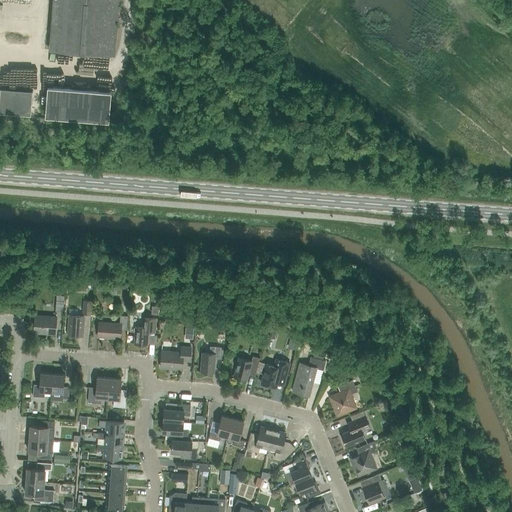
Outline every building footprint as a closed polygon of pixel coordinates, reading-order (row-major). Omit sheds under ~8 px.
[(113,55),(117,0),(52,0),(49,50),(113,55)] [(41,97),(40,105),(45,105),(44,116),(108,121),(110,91),(47,86),(46,97),(41,97)] [(0,112),(30,115),(31,91),(0,88),(0,112)] [(63,311),(64,295),(56,295),(55,311),(63,311)] [(82,316),(84,316),(90,316),(92,301),(83,301),(82,316)] [(55,334),(57,317),(35,315),(33,332),(55,334)] [(84,316),(82,316),(69,315),(67,335),(83,336),(84,316)] [(97,337),(120,338),(121,329),(127,330),(128,316),(120,315),(120,323),(98,322),(97,337)] [(155,332),(156,318),(143,317),(143,327),(136,326),(134,344),(147,345),(148,332),(155,332)] [(190,361),(191,347),(181,346),(181,352),(162,351),(160,368),(173,369),(173,370),(182,370),(183,361),(190,361)] [(221,359),(222,347),(210,346),(209,353),(203,352),(201,372),(213,373),(214,359),(221,359)] [(256,372),(260,358),(253,356),(251,361),(239,358),(234,376),(247,380),(249,372),(250,371),(256,372)] [(323,370),(325,360),(310,357),(308,365),(300,363),(292,392),(309,396),(316,368),(323,370)] [(261,383),(276,387),(277,383),(284,385),(290,363),(276,359),(274,366),(266,364),(261,383)] [(51,391),(52,374),(40,373),(40,385),(34,384),(33,396),(44,397),(45,391),(51,391)] [(63,386),(64,374),(52,374),(51,391),(50,399),(62,400),(62,398),(68,399),(69,387),(63,386)] [(107,398),(109,378),(97,377),(96,387),(89,387),(88,402),(101,403),(101,398),(107,398)] [(109,378),(107,398),(114,399),(113,406),(125,407),(126,390),(120,389),(121,379),(109,378)] [(330,396),(337,415),(356,407),(350,394),(357,391),(352,380),(338,386),(340,392),(330,396)] [(57,409),(58,402),(51,401),(50,407),(57,409)] [(190,415),(190,405),(177,403),(176,409),(164,409),(163,420),(183,422),(184,415),(190,415)] [(228,437),(233,418),(222,415),(217,434),(210,432),(208,438),(219,441),(221,435),(228,437)] [(365,416),(352,421),(339,427),(342,434),(344,439),(343,439),(346,446),(365,438),(362,431),(370,427),(365,416)] [(233,418),(228,437),(234,438),(233,444),(243,447),(244,441),(238,439),(243,421),(233,418)] [(54,433),(54,428),(55,421),(40,420),(40,426),(30,425),(29,438),(53,440),(54,433)] [(105,433),(124,435),(125,422),(99,420),(99,426),(106,427),(105,433)] [(183,429),(183,422),(163,420),(162,432),(175,433),(174,439),(188,440),(189,429),(183,429)] [(268,449),(273,429),(260,426),(257,439),(249,437),(246,450),(258,453),(260,447),(268,449)] [(282,445),(286,432),(273,429),(268,449),(276,451),(274,457),(284,459),(292,451),(288,447),(282,445)] [(105,433),(98,433),(98,438),(105,439),(104,445),(123,447),(124,435),(105,433)] [(52,453),(53,440),(29,438),(28,451),(38,452),(37,458),(52,459),(52,453)] [(188,440),(174,439),(172,439),(171,451),(180,452),(180,458),(196,459),(197,448),(191,448),(192,441),(188,440)] [(370,453),(377,450),(374,441),(359,447),(361,452),(350,457),(358,476),(376,468),(370,453)] [(104,445),(97,445),(97,450),(104,451),(103,457),(122,459),(123,447),(104,445)] [(307,465),(309,464),(306,457),(302,453),(292,463),(295,469),(291,471),(295,482),(311,476),(307,465)] [(229,470),(238,472),(239,462),(230,461),(229,470)] [(26,481),(44,482),(45,469),(51,470),(51,463),(37,462),(36,468),(27,468),(26,481)] [(109,472),(126,473),(127,465),(110,464),(109,472)] [(220,481),(229,481),(229,469),(220,469),(220,481)] [(126,480),(126,473),(109,472),(108,479),(126,480)] [(378,482),(382,481),(379,474),(368,478),(371,484),(362,487),(369,503),(384,497),(378,482)] [(306,498),(320,492),(317,485),(315,486),(311,476),(295,482),(300,493),(304,492),(306,498)] [(125,487),(126,480),(108,479),(108,486),(125,487)] [(43,490),(44,482),(26,481),(25,493),(34,494),(34,500),(53,502),(54,490),(43,490)] [(124,494),(125,487),(108,486),(107,493),(124,494)] [(124,502),(124,494),(107,493),(107,500),(124,502)] [(187,496),(175,495),(169,495),(168,508),(174,508),(174,511),(185,511),(186,502),(187,496)] [(196,511),(197,497),(192,496),(191,502),(186,502),(185,511),(196,511)] [(206,511),(208,498),(202,497),(197,497),(196,511),(206,511)] [(225,499),(213,498),(208,498),(206,511),(218,511),(224,511),(225,499)] [(251,511),(252,510),(246,507),(247,503),(237,499),(232,511),(233,511),(251,511)] [(123,509),(124,502),(107,500),(106,508),(123,509)] [(328,511),(324,503),(312,507),(310,502),(298,507),(300,511),(328,511)]
